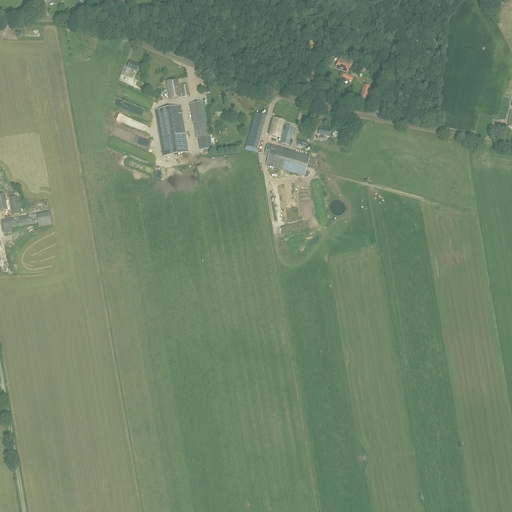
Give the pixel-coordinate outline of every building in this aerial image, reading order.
[(134,72),(137,73),(140,65),(130,61),(127,68),(131,70),(130,73),(133,74),(134,72)] [(341,65),(339,73),(350,76),(352,68),(341,65)] [(166,82),(169,100),(180,98),(179,90),(182,89),(183,97),(189,97),(187,85),(179,86),(178,80),(166,82)] [(368,100),(371,87),(363,85),(360,98),(368,100)] [(489,98),(488,105),(494,106),(494,108),(505,109),(510,110),(510,104),(508,104),(509,98),(502,97),(497,97),(497,96),(493,96),(493,98),(489,98)] [(194,124),(199,152),(212,150),(204,102),(189,105),(192,123),(194,124)] [(155,110),(163,157),(188,152),(182,114),(182,113),(182,111),(180,111),(179,106),(155,110)] [(257,150),(266,116),(255,113),(246,147),(257,150)] [(269,135),(281,139),(279,144),(289,146),(294,128),(286,126),(286,127),(284,126),(285,121),(273,118),(269,135)] [(324,140),(325,136),(330,137),(331,130),(320,127),(318,135),(320,135),(320,139),(324,140)] [(132,141),(148,146),(150,140),(134,135),(132,141)] [(268,157),(266,165),(305,176),(310,157),(268,145),(265,156),(268,157)] [(13,214),(21,213),(20,209),(17,209),(17,195),(12,196),(13,214)] [(20,217),(3,219),(5,233),(13,232),(12,226),(37,223),(37,224),(53,222),(52,214),(21,218),(20,217)]
